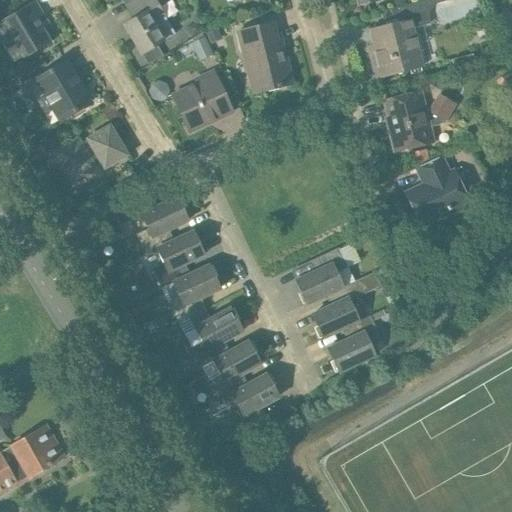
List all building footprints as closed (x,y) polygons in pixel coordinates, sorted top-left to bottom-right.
[(175,34),(154,0),(122,0),(133,20),(123,25),(141,55),(157,45),(175,34)] [(414,36),(412,29),(430,24),(428,18),(428,16),(429,12),(430,9),(433,6),(435,4),(437,3),(451,0),(450,0),(427,0),(381,11),(385,27),(369,31),(373,46),(367,48),(375,79),(409,70),(410,75),(421,72),(420,68),(422,67),(421,66),(426,65),(418,35),(414,36)] [(44,17),(35,1),(0,21),(0,39),(6,50),(15,45),(24,59),(51,43),(37,21),(44,17)] [(279,52),(272,23),(237,32),(243,55),(244,54),(244,52),(249,51),(259,93),(292,84),(283,51),(279,52)] [(206,34),(210,43),(221,39),(217,29),(206,34)] [(191,44),(198,58),(210,53),(204,38),(191,44)] [(157,45),(141,55),(147,65),(163,56),(157,45)] [(472,57),(451,61),(454,71),(474,67),(472,57)] [(90,103),(66,61),(26,85),(35,99),(43,94),(59,121),(90,103)] [(232,113),(213,72),(199,78),(201,83),(172,96),(188,133),(220,118),(218,115),(230,110),(231,113),(232,113)] [(152,85),(149,92),(153,98),(159,101),(166,98),(168,91),(165,84),(158,82),(152,85)] [(424,111),(420,92),(384,101),(392,133),(389,133),(394,152),(432,142),(429,128),(445,123),(456,104),(438,94),(429,110),(424,111)] [(127,155),(109,126),(87,140),(88,142),(81,146),(77,139),(54,152),(70,178),(82,170),(84,174),(94,168),(93,166),(100,162),(104,169),(127,155)] [(53,149),(48,141),(31,151),(36,160),(53,149)] [(425,151),(411,154),(413,163),(427,161),(425,151)] [(449,173),(441,156),(415,168),(423,184),(405,193),(421,227),(470,205),(454,171),(449,173)] [(70,198),(62,203),(69,214),(77,209),(70,198)] [(145,255),(155,250),(168,244),(162,233),(187,221),(177,198),(140,215),(147,229),(136,235),(145,255)] [(193,232),(168,244),(155,250),(162,264),(151,269),(161,290),(172,285),(184,279),(184,278),(178,267),(203,255),(193,232)] [(295,281),(306,305),(354,282),(338,248),(315,259),(320,270),(295,281)] [(184,279),(172,285),(178,298),(167,303),(178,325),(200,313),(194,301),(219,289),(209,266),(184,278),(184,279)] [(354,282),(306,305),(331,293),(336,304),(311,315),(322,339),(358,321),(352,308),(363,302),(360,296),(380,286),(374,273),(354,282)] [(201,367),(212,361),(223,355),(218,345),(242,331),(230,309),(193,329),(201,342),(190,348),(201,367)] [(370,316),(358,321),(347,327),(352,338),(327,349),(338,373),(374,356),(368,342),(379,336),(370,316)] [(219,400),(230,394),(242,388),(236,378),(260,364),(248,342),(223,355),(212,361),(219,375),(208,381),(219,400)] [(266,375),(242,388),(230,394),(237,407),(227,413),(238,433),(260,421),(254,410),(278,397),(266,375)] [(0,494),(17,485),(15,482),(24,477),(27,475),(29,478),(63,458),(51,438),(44,427),(36,431),(10,446),(0,452),(0,494)]
